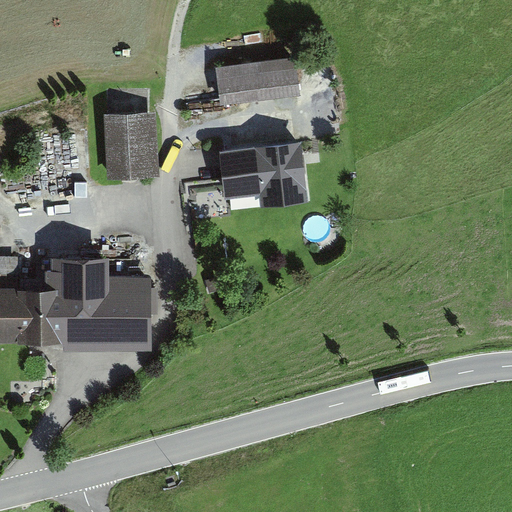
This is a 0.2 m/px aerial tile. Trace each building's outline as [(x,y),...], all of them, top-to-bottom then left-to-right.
[(300,96),(297,59),(216,67),(220,104),(300,96)] [(162,180),(155,112),(101,118),(109,186),(162,180)] [(205,162),(214,226),(316,213),(306,138),(225,149),(226,159),(205,162)] [(0,255),(0,281),(15,281),(15,256),(0,255)] [(0,342),(148,341),(148,281),(109,281),(109,257),(49,257),(49,287),(0,287),(0,342)]
